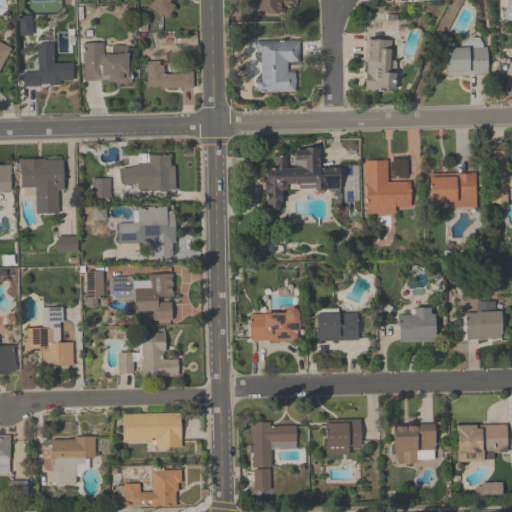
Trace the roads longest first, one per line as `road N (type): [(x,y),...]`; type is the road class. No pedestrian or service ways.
road 1 (tertiary): [(0,128),(511,116)]
road 2 (tertiary): [(215,123),(223,511)]
road 3 (residential): [(219,387),(511,379)]
road 4 (residential): [(9,409),(220,397)]
road 5 (tertiary): [(211,0),(215,123)]
road 6 (residential): [(334,121),(335,0)]
